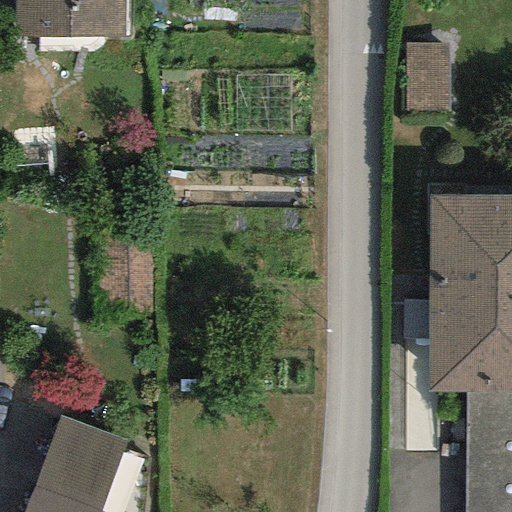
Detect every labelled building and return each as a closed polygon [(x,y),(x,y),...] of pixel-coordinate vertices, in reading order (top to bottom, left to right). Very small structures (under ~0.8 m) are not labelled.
[(14,0),(14,35),(123,37),(123,0),(14,0)] [(406,34),(405,98),(450,99),(450,34),(406,34)] [(511,198),(426,198),(426,393),(464,394),(511,393),(511,198)] [(105,229),(102,295),(148,296),(150,230),(105,229)] [(511,511),(511,393),(464,394),(464,511),(511,511)] [(96,511),(125,441),(59,415),(20,511),(96,511)]
